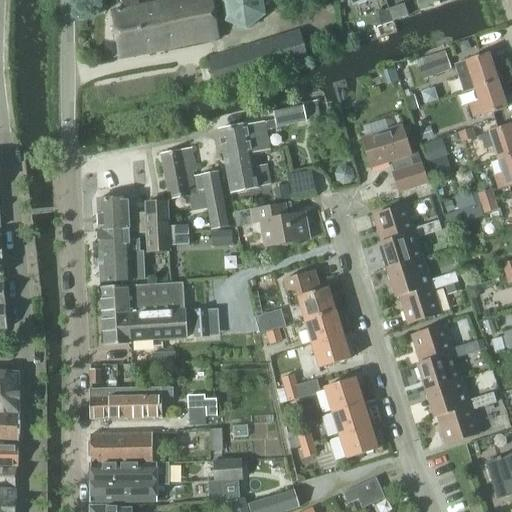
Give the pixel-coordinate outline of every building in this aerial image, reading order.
[(210,0),(176,0),(139,7),(137,0),(120,0),(123,11),(110,13),(118,60),(217,41),(210,0)] [(391,22),(407,17),(403,6),(387,11),(391,22)] [(215,90),(308,62),(300,32),(207,60),(215,90)] [(444,53),(416,62),(422,81),(450,71),(444,53)] [(497,82),(488,54),(453,66),(462,94),(475,90),(474,89),(497,82)] [(507,110),(497,82),(474,89),(475,90),(479,103),(467,107),(471,120),(483,116),(484,117),(507,110)] [(247,126),(219,131),(224,160),(252,155),(269,152),(266,132),(277,130),(277,128),(317,121),(313,104),(274,112),(276,122),(264,124),(247,127),(247,126)] [(402,125),(361,138),(370,167),(389,162),(392,173),(398,192),(427,183),(421,163),(418,152),(411,154),(402,125)] [(489,134),(479,137),(484,151),(493,147),(498,160),(511,155),(511,126),(511,125),(488,132),(489,134)] [(462,144),(474,139),(471,130),(458,134),(462,144)] [(191,151),(161,156),(165,178),(169,201),(189,197),(192,213),(207,210),(211,232),(228,228),(218,173),(201,176),(201,178),(193,180),(192,174),(195,173),(191,151)] [(252,155),(224,160),(226,171),(228,179),(231,195),(259,189),(270,187),(269,178),(267,166),(255,169),(252,155)] [(502,174),(494,177),(498,190),(507,187),(507,188),(511,186),(511,155),(498,160),(502,174)] [(481,204),(494,200),(490,191),(478,195),(481,204)] [(128,199),(96,201),(98,233),(128,232),(129,234),(137,233),(137,236),(138,236),(138,235),(147,234),(148,253),(169,252),(168,247),(189,246),(188,227),(168,228),(166,203),(151,204),(149,204),(146,204),(146,217),(137,217),(136,206),(128,206),(128,199)] [(494,200),(481,204),(481,205),(484,214),(497,210),(494,200)] [(424,225),(413,228),(406,205),(373,215),(381,243),(382,244),(415,233),(416,238),(427,235),(424,225)] [(485,217),(484,214),(481,205),(479,205),(474,207),(444,216),(446,224),(458,221),(459,225),(485,217)] [(235,228),(254,225),(260,224),(264,248),(309,240),(305,215),(281,219),(279,206),(233,214),(235,228)] [(427,235),(441,230),(438,221),(424,225),(427,235)] [(128,232),(98,233),(99,262),(100,283),(131,282),(143,281),(143,262),(142,253),(138,254),(138,236),(137,236),(137,233),(129,234),(128,232)] [(423,259),(416,238),(415,233),(382,244),(381,243),(378,244),(387,271),(423,259)] [(431,285),(430,281),(423,259),(387,271),(395,298),(399,297),(398,296),(431,285)] [(505,275),(511,272),(511,261),(502,265),(505,275)] [(328,287),(319,290),(313,271),(283,280),(291,307),(299,304),(304,321),(335,311),(328,287)] [(444,287),(458,282),(455,273),(441,277),(444,287)] [(433,290),(444,287),(441,277),(430,281),(431,285),(398,296),(399,297),(407,325),(441,314),(433,290)] [(137,286),(101,288),(102,316),(185,312),(185,310),(184,310),(183,297),(182,284),(173,284),(137,287),(137,286)] [(208,337),(206,311),(192,312),(193,338),(208,337)] [(311,344),(342,335),(335,311),(304,321),(311,344)] [(185,312),(102,316),(103,346),(130,344),(130,342),(186,338),(185,312)] [(462,346),(452,349),(444,326),(411,336),(420,364),(420,365),(453,354),(455,359),(466,356),(462,346)] [(278,330),(264,334),(267,344),(268,346),(269,346),(281,342),(278,330)] [(318,368),(349,359),(342,335),(311,344),(318,368)] [(466,356),(480,351),(477,341),(462,346),(466,356)] [(462,380),(455,359),(453,354),(420,365),(420,364),(417,365),(425,392),(462,380)] [(101,386),(101,371),(90,371),(90,385),(101,386)] [(0,414),(17,415),(19,374),(0,372),(0,414)] [(285,391),(297,387),(293,377),(282,380),(285,391)] [(332,412),(363,403),(355,379),(324,388),(332,412)] [(470,406),(468,401),(462,380),(425,392),(434,419),(437,418),(437,417),(470,406)] [(289,403),(320,393),(316,381),(297,387),(285,391),(289,403)] [(161,400),(173,400),(172,388),(143,389),(144,419),(162,419),(161,400)] [(90,420),(108,420),(107,389),(89,390),(90,420)] [(108,420),(126,419),(125,389),(107,389),(108,420)] [(126,419),(144,419),(143,389),(125,389),(126,419)] [(482,408),(496,403),(493,393),(479,398),(482,408)] [(203,397),(186,397),(186,410),(204,410),(204,418),(216,417),(215,400),(204,401),(203,397)] [(471,411),(482,408),(479,398),(468,401),(470,406),(437,417),(437,418),(446,445),(479,435),(471,411)] [(339,436),(370,426),(363,403),(332,412),(339,436)] [(0,440),(16,441),(16,442),(17,442),(18,416),(17,416),(17,415),(0,414),(0,440)] [(347,460),(378,450),(370,426),(339,436),(347,460)] [(209,453),(222,452),(221,430),(208,431),(209,453)] [(299,448),(312,444),(309,432),(296,436),(299,448)] [(152,435),(90,436),(90,464),(152,463),(152,435)] [(303,460),(316,456),(312,444),(299,448),(303,460)] [(0,468),(15,468),(16,468),(17,446),(0,445),(0,468)] [(511,456),(487,464),(496,495),(511,489),(511,456)] [(240,462),(212,463),(213,483),(241,481),(240,462)] [(152,463),(90,464),(90,482),(152,482),(152,485),(157,485),(169,485),(169,463),(152,463)] [(0,468),(0,489),(11,490),(15,468),(0,468)] [(363,509),(385,499),(376,479),(354,489),(359,500),(363,509)] [(152,482),(90,482),(90,503),(157,502),(157,486),(157,485),(152,485),(152,482)] [(0,511),(13,511),(14,510),(14,490),(11,490),(0,489),(0,511)] [(359,500),(354,489),(343,494),(348,505),(359,500)] [(293,492),(247,505),(248,511),(287,511),(298,509),(293,492)]
